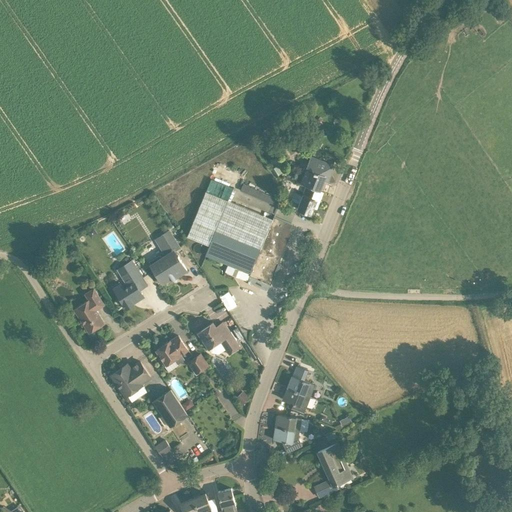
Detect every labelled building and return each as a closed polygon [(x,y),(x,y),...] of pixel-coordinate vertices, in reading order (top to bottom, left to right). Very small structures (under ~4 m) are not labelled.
[(327,182),(333,166),(311,157),(301,183),(305,185),(307,185),(320,191),(324,181),(327,182)] [(240,193),(278,209),(282,199),(245,182),(240,193)] [(311,214),(314,207),(317,208),(323,192),(320,191),(307,185),(303,196),(294,193),(291,201),(299,204),(297,209),(311,214)] [(292,229),(290,228),(291,224),(274,217),(273,219),(228,201),(206,192),(206,191),(187,236),(209,246),(205,256),(250,274),(250,275),(271,284),(275,275),(274,275),(275,272),(277,273),(281,265),(278,263),(292,229)] [(180,248),(169,231),(162,236),(172,250),(162,256),(161,255),(149,263),(150,264),(149,264),(162,284),(174,276),(175,278),(187,271),(175,252),(180,248)] [(143,278),(131,259),(130,260),(124,264),(116,269),(126,284),(133,280),(135,283),(143,278)] [(144,297),(135,283),(133,280),(126,284),(128,287),(125,289),(121,283),(113,288),(117,294),(126,309),(134,304),(144,297)] [(105,323),(96,310),(104,305),(94,289),(85,294),(89,300),(74,309),(89,333),(105,323)] [(229,291),(221,296),(231,311),(239,305),(229,291)] [(240,348),(223,323),(216,328),(214,325),(208,329),(206,327),(198,332),(210,350),(221,342),(226,350),(229,354),(240,348)] [(188,350),(184,344),(178,336),(170,341),(157,350),(162,357),(160,359),(165,366),(175,359),(178,364),(185,360),(181,354),(188,350)] [(244,337),(239,341),(242,346),(248,343),(244,337)] [(208,366),(200,354),(189,362),(197,374),(208,366)] [(141,383),(151,377),(140,361),(129,369),(125,367),(124,366),(111,375),(126,397),(142,385),(141,383)] [(310,397),(315,385),(309,383),(304,381),(308,371),(297,366),(294,373),(297,374),(296,377),(293,376),(288,388),(310,397)] [(310,397),(288,388),(283,400),(293,404),(292,409),(304,414),(310,397)] [(188,414),(171,389),(153,402),(170,426),(188,414)] [(250,398),(243,392),(236,398),(243,405),(250,398)] [(194,405),(192,402),(191,401),(188,401),(182,405),(186,410),(194,405)] [(276,427),(300,431),(302,419),(297,418),(297,417),(290,416),(289,416),(279,415),(276,427)] [(298,440),(300,431),(276,427),(274,440),(283,441),(283,444),(284,447),(287,453),(303,446),(300,440),(298,440)] [(337,436),(334,432),(325,436),(327,441),(337,436)] [(172,450),(165,439),(155,446),(162,457),(172,450)] [(352,478),(336,444),(318,452),(330,480),(315,487),(319,497),(340,488),(338,484),(352,478)] [(232,511),(237,511),(231,488),(218,492),(223,511),(218,511),(232,511)] [(198,511),(200,511),(211,507),(205,493),(193,499),(198,511)] [(181,504),(184,511),(198,511),(193,499),(181,504)]
